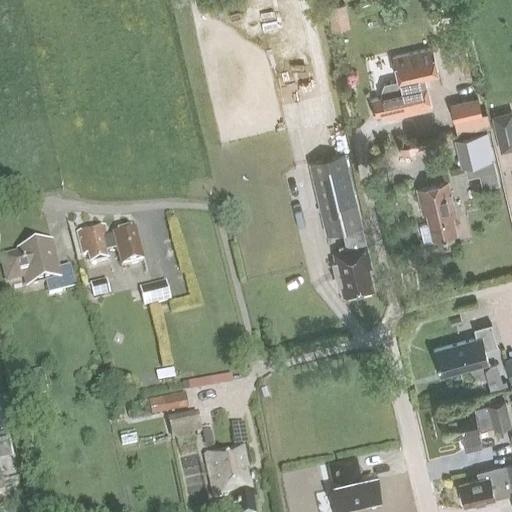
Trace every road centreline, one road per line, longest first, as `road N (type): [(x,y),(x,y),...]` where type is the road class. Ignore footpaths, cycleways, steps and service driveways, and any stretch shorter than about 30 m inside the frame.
road 1 (residential): [(427,511),(385,333),(396,311)]
road 2 (residential): [(396,311),(366,143)]
